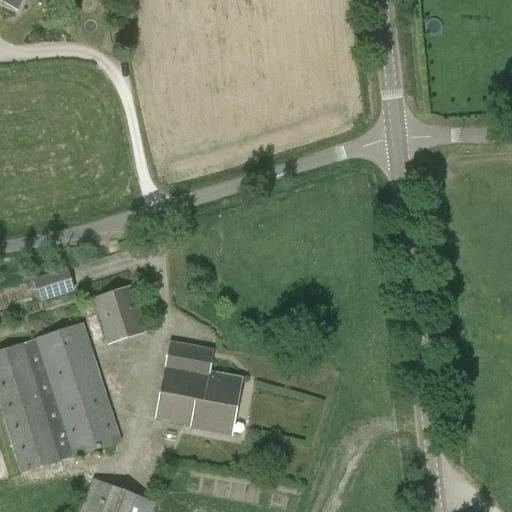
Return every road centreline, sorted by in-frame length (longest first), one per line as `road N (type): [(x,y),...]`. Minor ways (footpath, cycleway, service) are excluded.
road 1 (unclassified): [(397,138),(90,229),(0,247)]
road 2 (tertiary): [(433,511),(397,138)]
road 3 (tertiary): [(397,138),(383,0)]
